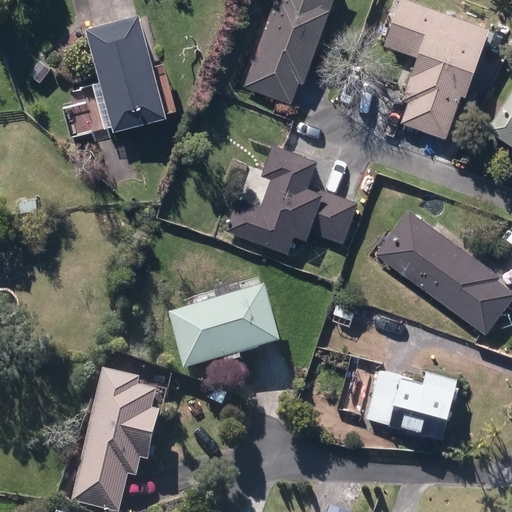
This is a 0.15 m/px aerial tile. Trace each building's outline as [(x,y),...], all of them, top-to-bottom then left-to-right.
[(277,0),(246,89),(292,105),(300,84),(303,86),(333,0),(277,0)] [(403,127),(446,142),(461,97),(467,99),(490,33),(402,1),(385,49),(416,59),(408,81),(412,82),(405,101),(411,104),(403,127)] [(85,33),(114,136),(167,121),(139,18),(85,33)] [(29,77),(41,86),(52,73),(40,63),(29,77)] [(102,130),(89,86),(74,91),(78,105),(62,110),(70,139),(102,130)] [(511,93),(487,133),(511,149),(511,93)] [(227,233),(289,255),(295,238),(309,243),(312,234),(345,246),(360,205),(326,193),(325,196),(309,191),(319,163),(274,147),(263,179),(273,182),(263,210),(238,201),(227,233)] [(377,257),(486,337),(511,302),(511,294),(497,283),(500,279),(409,212),(377,257)] [(170,318),(185,374),(281,350),(267,294),(170,318)] [(333,316),(352,323),(359,306),(340,299),(333,316)] [(427,437),(443,441),(458,381),(427,374),(424,386),(380,375),(369,420),(409,431),(408,435),(426,439),(427,437)] [(72,506),(98,511),(122,511),(130,480),(137,482),(142,465),(149,467),(160,418),(153,416),(157,398),(139,393),(141,384),(104,375),(72,506)]
